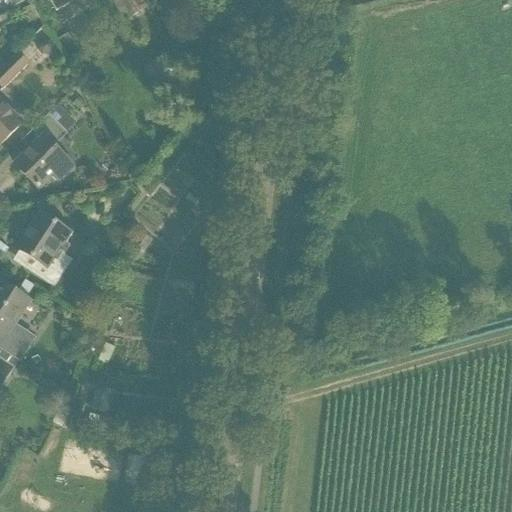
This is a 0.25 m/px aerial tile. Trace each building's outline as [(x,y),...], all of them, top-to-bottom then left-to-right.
[(6,0),(12,8),(26,0),(6,0)] [(48,0),(50,2),(56,12),(68,5),(65,0),(48,0)] [(117,0),(129,19),(145,9),(139,0),(117,0)] [(37,45),(36,51),(40,55),(47,56),(51,52),(51,46),(47,41),(41,41),(37,45)] [(16,54),(0,70),(0,86),(3,90),(28,66),(16,54)] [(0,103),(0,146),(21,125),(0,103)] [(48,116),(34,129),(20,143),(29,152),(14,166),(37,190),(51,176),(57,181),(71,167),(51,145),(64,133),(48,116)] [(29,274),(46,285),(54,290),(67,270),(66,269),(71,261),(57,252),(69,234),(40,216),(17,251),(36,263),(29,274)] [(25,281),(16,294),(25,300),(34,287),(25,281)] [(0,350),(5,354),(19,363),(29,349),(7,335),(29,303),(25,300),(16,294),(0,284),(0,350)] [(79,291),(72,302),(83,309),(90,299),(79,291)] [(104,344),(97,362),(107,366),(114,349),(104,344)] [(0,390),(14,369),(0,360),(0,390)]
